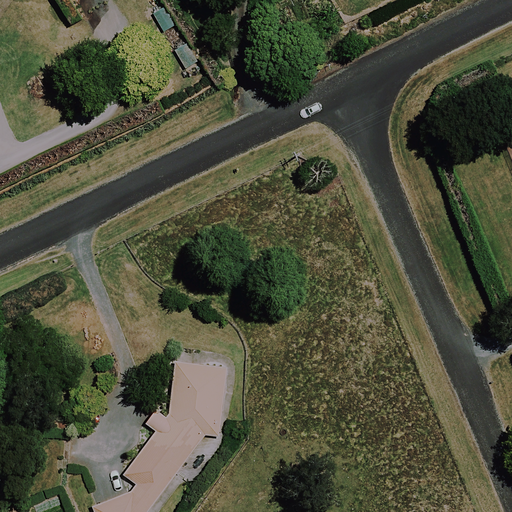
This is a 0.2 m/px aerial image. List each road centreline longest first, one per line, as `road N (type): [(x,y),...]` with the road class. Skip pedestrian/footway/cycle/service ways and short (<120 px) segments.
road 1 (residential): [(339,86),(511,466)]
road 2 (residential): [(339,86),(0,251)]
road 3 (residential): [(511,2),(339,86)]
